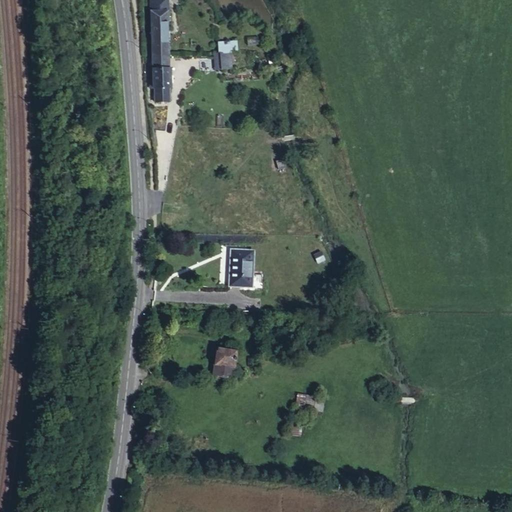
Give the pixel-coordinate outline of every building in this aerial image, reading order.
[(151,12),(152,57),(169,56),(168,12),(151,12)] [(237,53),(236,42),(219,43),(220,56),(220,62),(221,70),(231,69),(230,54),(237,53)] [(155,102),(170,102),(169,56),(152,57),(153,71),(154,71),(155,102)] [(252,288),(253,251),(231,250),(229,287),(252,288)] [(268,321),(269,312),(241,312),(240,321),(268,321)] [(232,378),(236,352),(218,349),(213,375),(232,378)] [(303,409),(322,410),(323,397),(304,395),(303,409)]
